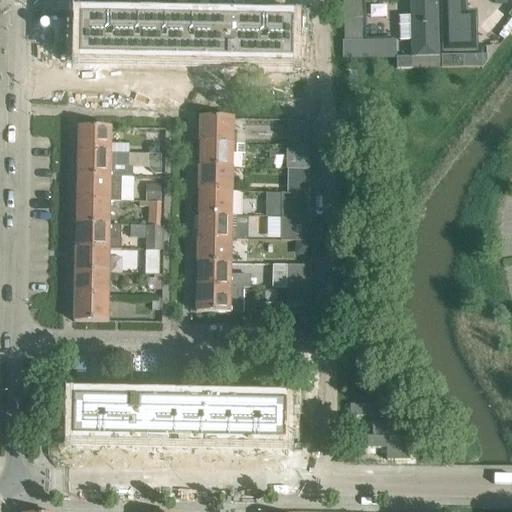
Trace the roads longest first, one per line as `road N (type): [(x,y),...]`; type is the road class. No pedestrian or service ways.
road 1 (residential): [(15,340),(22,0)]
road 2 (residential): [(243,485),(511,488)]
road 3 (residential): [(12,480),(243,485)]
road 4 (residential): [(15,340),(213,344)]
road 5 (residential): [(12,480),(15,340)]
